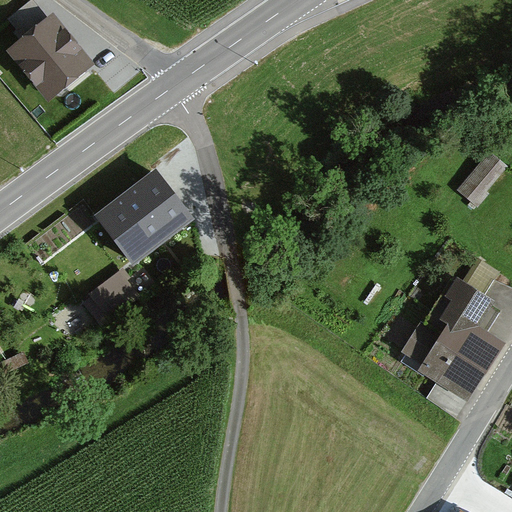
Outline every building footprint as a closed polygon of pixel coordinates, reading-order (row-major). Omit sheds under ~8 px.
[(0,0),(0,9),(8,0),(0,0)] [(95,63),(53,12),(6,51),(48,102),(95,63)] [(487,156),(459,193),(478,207),(506,170),(487,156)] [(155,168),(94,215),(134,267),(195,219),(155,168)] [(111,327),(144,296),(120,271),(87,302),(111,327)] [(504,303),(461,276),(409,356),(473,397),(508,343),(487,330),(504,303)] [(23,352),(1,362),(7,373),(29,362),(23,352)]
